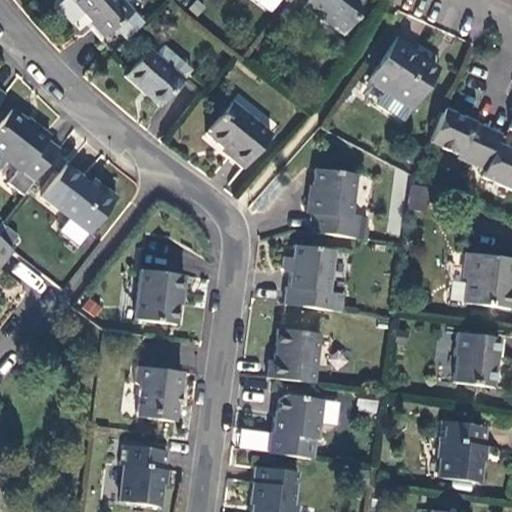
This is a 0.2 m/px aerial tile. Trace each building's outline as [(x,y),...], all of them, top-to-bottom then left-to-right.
[(103,37),(130,13),(119,0),(76,0),(73,3),(93,25),(103,37)] [(355,17),(354,0),(307,0),(303,6),(342,34),(355,17)] [(407,54),(410,49),(411,48),(396,37),(367,81),(411,110),(435,73),(407,54)] [(162,47),(153,56),(146,50),(123,77),(157,108),(189,71),(162,47)] [(410,49),(407,54),(435,73),(438,69),(410,49)] [(270,136),(230,103),(205,134),(229,155),(227,157),(241,169),(270,136)] [(510,191),(511,186),(511,151),(496,144),(500,135),(443,109),(428,143),(457,156),(455,159),(483,171),(480,177),(510,191)] [(21,196),(32,183),(56,151),(45,142),(48,138),(34,126),(32,128),(9,110),(0,122),(0,165),(4,161),(16,170),(5,184),(21,196)] [(96,190),(64,166),(40,197),(87,234),(114,199),(99,186),(96,190)] [(305,214),(310,214),(308,233),(354,239),(357,216),(348,215),(354,175),(314,170),(310,196),(307,196),(305,214)] [(424,210),(429,188),(412,185),(407,206),(424,210)] [(0,264),(11,252),(0,243),(0,264)] [(331,311),(334,294),(327,293),(333,251),(292,246),(290,259),(282,257),(280,269),(283,273),(288,274),(287,288),(284,287),(282,305),(331,311)] [(466,280),(463,304),(508,310),(511,284),(509,284),(511,260),(465,254),(462,279),(466,280)] [(132,320),(174,326),(179,295),(181,296),(183,277),(139,271),(132,320)] [(265,378),(312,384),(318,335),(277,329),(273,362),(268,361),(265,378)] [(451,383),(490,388),(497,339),(455,333),(452,357),(455,357),(451,383)] [(134,367),(131,383),(135,389),(132,412),(149,414),(154,420),(169,422),(171,405),(173,393),(176,394),(178,373),(134,367)] [(354,407),(374,409),(376,396),(356,393),(354,407)] [(310,460),(312,440),(315,441),(320,401),(283,396),(277,400),(275,418),(273,418),(271,434),(268,433),(265,454),(310,460)] [(437,479),(476,484),(484,428),(440,422),(437,442),(439,442),(437,457),(440,460),(437,479)] [(164,451),(120,446),(117,466),(122,467),(118,502),(157,508),(164,451)] [(250,511),(296,511),(297,507),(292,507),(296,474),(254,468),(249,506),(251,506),(250,511)]
